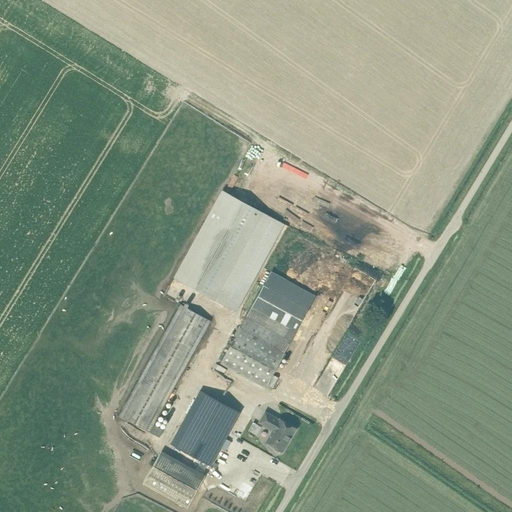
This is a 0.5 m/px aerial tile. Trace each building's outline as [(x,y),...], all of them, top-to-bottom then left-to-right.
[(222,190),(174,278),(215,301),(264,213),(222,190)] [(389,225),(387,230),(398,235),(400,230),(389,225)] [(271,272),(241,328),(285,353),(316,296),(271,272)] [(360,277),(358,276),(331,320),(346,329),(362,302),(363,303),(372,289),(364,284),(365,282),(359,279),(360,277)] [(159,438),(163,431),(154,426),(211,322),(180,305),(119,416),(159,438)] [(241,328),(221,363),(266,388),(285,353),(241,328)] [(341,357),(345,359),(344,362),(355,366),(365,341),(349,335),(341,357)] [(334,394),(344,368),(333,364),(323,390),(334,394)] [(184,385),(170,415),(176,418),(176,419),(182,421),(196,390),(184,385)] [(211,466),(240,413),(199,390),(170,444),(211,466)] [(297,430),(278,419),(278,420),(264,412),(258,424),(271,431),(264,443),(276,450),(275,451),(276,452),(279,454),(280,453),(281,452),(284,454),(297,430)] [(252,439),(260,425),(253,421),(245,434),(252,439)] [(206,475),(161,451),(142,484),(187,509),(206,475)] [(202,485),(210,489),(213,483),(205,480),(202,485)]
